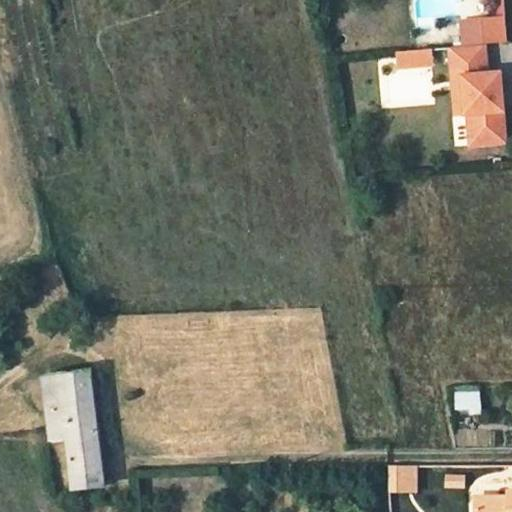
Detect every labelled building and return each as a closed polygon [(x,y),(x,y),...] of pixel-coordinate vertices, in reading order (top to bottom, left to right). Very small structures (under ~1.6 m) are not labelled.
[(506,42),(505,19),(485,21),(486,43),(506,42)] [(488,73),(486,43),(451,46),(454,76),(463,75),(466,113),(469,112),(472,144),(506,141),(504,108),(500,108),(500,99),(503,99),(501,71),(488,73)] [(395,51),(396,68),(433,66),(432,49),(395,51)] [(463,75),(454,76),(457,114),(466,113),(463,75)] [(452,118),(454,146),(465,146),(464,118),(452,118)] [(4,287),(37,281),(35,270),(0,275),(0,295),(5,294),(4,287)] [(91,372),(46,378),(53,438),(70,436),(77,489),(105,485),(91,372)] [(480,393),(457,394),(457,409),(473,408),(473,416),(482,416),(480,393)] [(416,465),(390,465),(391,490),(407,490),(406,476),(417,476),(416,465)] [(417,476),(406,476),(407,490),(418,490),(417,476)] [(511,511),(511,490),(510,491),(510,497),(477,496),(476,511),(511,511)]
